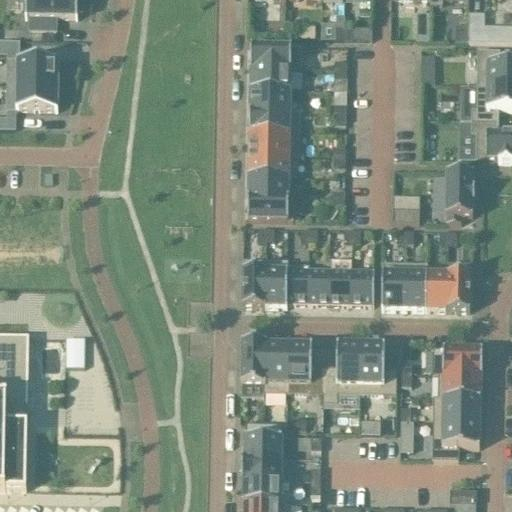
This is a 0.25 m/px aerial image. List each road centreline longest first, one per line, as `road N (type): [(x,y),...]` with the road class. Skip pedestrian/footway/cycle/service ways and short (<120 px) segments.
road 1 (residential): [(227,0),(219,328)]
road 2 (residential): [(219,328),(498,332)]
road 3 (residential): [(216,511),(219,328)]
road 4 (residential): [(494,511),(498,332)]
road 5 (residential): [(126,0),(91,159)]
